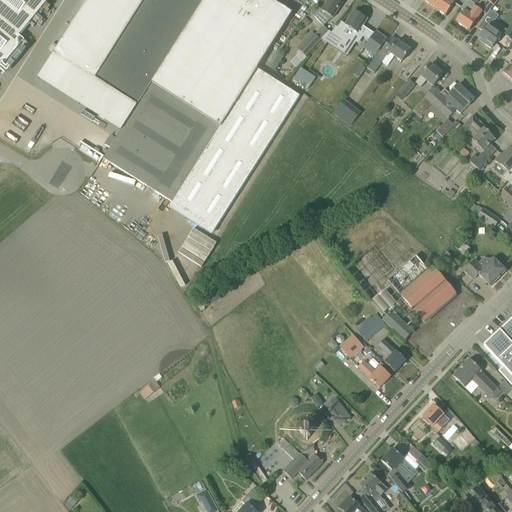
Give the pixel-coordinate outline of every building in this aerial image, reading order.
[(0,0),(0,70),(24,41),(19,37),(49,0),(48,0),(0,0)] [(86,0),(53,53),(137,106),(116,139),(110,149),(103,160),(172,203),(169,208),(212,235),(299,96),(257,70),(292,14),(270,0),(86,0)] [(337,0),(328,0),(321,11),(319,9),(313,16),(323,27),(334,17),(343,4),(337,0)] [(439,0),(434,8),(446,16),(455,2),(451,0),(439,0)] [(456,22),(469,31),(482,12),(475,8),(477,6),(469,1),(468,2),(466,1),(460,9),(463,11),(456,22)] [(487,16),(478,29),(483,33),(479,38),(486,43),(485,45),(490,49),(492,47),(492,48),(501,35),(491,28),(499,16),(491,10),(488,14),(487,16)] [(329,32),(321,40),(327,44),(328,43),(335,48),(340,41),(349,47),(352,41),(356,43),(361,36),(357,34),(367,20),(354,11),(345,25),(341,22),(337,28),(335,27),(331,34),(329,32)] [(305,18),(301,23),(306,27),(310,23),(305,18)] [(375,32),(364,48),(375,56),(379,51),(387,40),(375,32)] [(296,49),(305,57),(320,41),(311,33),(296,49)] [(387,67),(394,57),(402,62),(410,50),(391,37),(381,52),(379,51),(375,56),(374,58),(382,63),(387,67)] [(367,68),(374,74),(382,63),(374,58),(367,68)] [(507,76),(511,79),(511,61),(502,73),(507,76)] [(442,75),(430,65),(415,83),(421,87),(426,81),(432,87),(442,75)] [(300,69),(293,81),(298,85),(306,73),(300,69)] [(398,93),(403,98),(404,99),(415,86),(408,80),(398,93)] [(474,100),(458,85),(449,95),(444,90),(439,95),(433,89),(413,112),(421,120),(433,107),(447,120),(456,111),(460,114),(474,100)] [(333,114),(350,127),(361,113),(344,100),(333,114)] [(474,138),(471,142),(483,153),(495,140),(485,130),(486,129),(472,116),(461,129),(469,136),(470,134),(474,138)] [(436,132),(442,138),(454,127),(447,121),(436,132)] [(111,136),(105,145),(110,149),(116,139),(111,136)] [(425,144),(419,151),(425,155),(430,149),(425,144)] [(511,150),(509,148),(503,155),(501,154),(494,162),(505,171),(501,176),(511,185),(511,150)] [(459,153),(465,159),(469,154),(464,149),(459,153)] [(469,161),(479,171),(489,160),(482,153),(477,159),(474,156),(469,161)] [(124,192),(107,182),(105,185),(97,180),(90,191),(115,206),(124,192)] [(500,194),(511,204),(511,192),(506,188),(500,194)] [(446,195),(451,199),(455,194),(450,190),(446,195)] [(478,217),(494,228),(500,220),(483,209),(478,217)] [(198,244),(204,235),(182,220),(175,229),(198,244)] [(463,244),(458,250),(463,254),(468,248),(463,244)] [(389,278),(392,282),(401,294),(428,270),(415,255),(389,278)] [(445,262),(453,270),(458,264),(451,256),(445,262)] [(463,271),(466,274),(473,281),(478,275),(490,287),(506,271),(493,259),(483,268),(474,260),(463,271)] [(432,267),(428,270),(401,294),(418,317),(423,322),(456,294),(432,267)] [(386,307),(378,315),(404,340),(412,332),(406,327),(386,307)] [(368,318),(355,329),(366,342),(384,327),(374,316),(370,320),(368,318)] [(511,320),(483,346),(503,367),(498,371),(511,386),(511,320)] [(364,348),(353,335),(339,347),(350,360),(364,348)] [(384,363),(395,373),(406,361),(384,340),(377,346),(389,357),(384,363)] [(489,398),(490,400),(494,400),(501,392),(481,373),(482,371),(470,360),(453,377),(471,395),(477,388),(488,398),(489,398)] [(358,368),(372,382),(379,389),(390,377),(380,367),(375,372),(364,362),(358,368)] [(511,390),(511,388),(504,381),(498,387),(507,396),(511,390)] [(139,392),(144,400),(158,390),(153,382),(139,392)] [(335,398),(324,406),(340,427),(351,419),(335,398)] [(298,405),(298,401),(295,399),(292,399),(289,402),(289,405),(292,407),(295,407),(298,405)] [(242,407),(239,400),(232,403),(234,410),(242,407)] [(434,406),(422,418),(439,433),(449,421),(444,416),(444,415),(434,406)] [(301,433),(301,434),(302,435),(303,435),(304,436),(305,436),(306,436),(307,436),(308,436),(309,435),(310,434),(311,434),(312,433),(312,432),(312,431),(313,431),(313,429),(313,428),(312,427),(312,426),(311,425),(310,424),(309,423),(307,423),(306,422),(305,423),(303,423),(302,424),(301,424),(301,425),(300,426),(300,427),(299,428),(299,429),(299,430),(300,431),(300,432),(301,433)] [(439,456),(449,464),(456,456),(446,448),(447,447),(439,438),(440,437),(436,434),(430,441),(442,453),(439,456)] [(289,444),(284,439),(278,445),(283,450),(289,444)] [(474,441),(471,444),(475,449),(479,445),(474,441)] [(283,472),(284,473),(291,480),(298,473),(306,481),(323,464),(314,455),(314,448),(299,454),(289,444),(283,450),(293,461),(283,472)] [(409,475),(398,465),(403,459),(393,450),(382,462),(392,471),(387,475),(403,494),(410,488),(404,481),(409,475)] [(362,488),(355,493),(361,501),(370,511),(382,511),(374,502),(380,496),(381,496),(386,490),(380,484),(370,474),(368,476),(366,476),(364,479),(364,481),(360,486),(362,488)] [(496,483),(500,487),(505,483),(501,479),(496,483)] [(466,497),(475,508),(487,498),(478,488),(466,497)] [(255,511),(254,510),(264,499),(253,489),(241,503),(245,507),(240,511),(255,511)] [(196,496),(200,504),(202,503),(206,511),(217,511),(206,491),(196,496)] [(72,506),(78,500),(73,495),(67,501),(72,506)] [(364,511),(359,507),(361,505),(357,501),(355,503),(349,497),(338,509),(341,511),(364,511)] [(475,508),(478,511),(489,511),(495,508),(494,507),(487,498),(475,508)]
